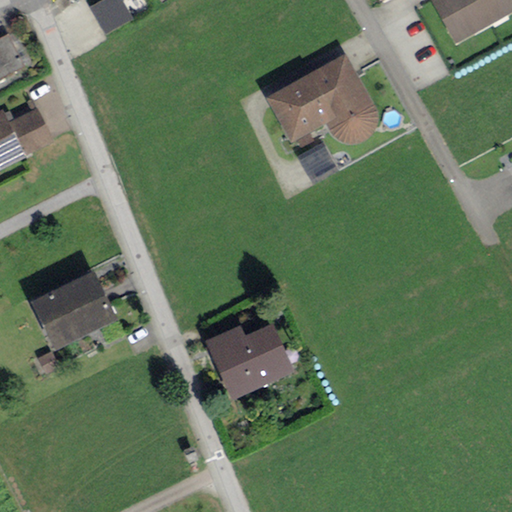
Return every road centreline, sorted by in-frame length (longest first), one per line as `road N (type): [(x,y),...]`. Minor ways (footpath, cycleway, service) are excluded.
road 1 (residential): [(32,0),(236,511)]
road 2 (residential): [(356,0),(491,241)]
